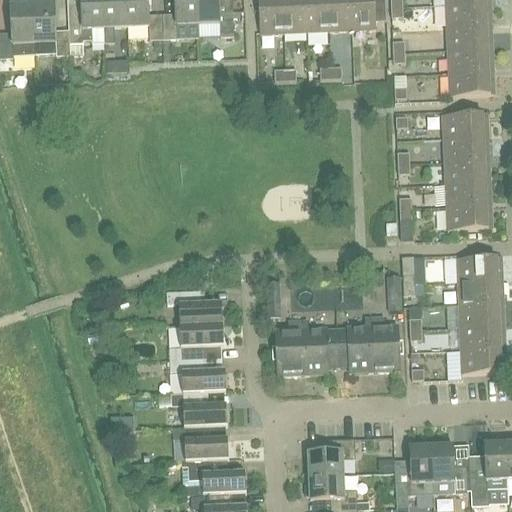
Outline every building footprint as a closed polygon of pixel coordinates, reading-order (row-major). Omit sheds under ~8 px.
[(80,0),(82,21),(68,21),(68,33),(70,58),(83,57),(83,43),(91,43),(91,46),(104,45),(104,30),(102,0),(80,0)] [(104,30),(104,45),(104,46),(114,46),(113,30),(127,30),(125,0),(102,0),(104,30)] [(125,0),(127,30),(148,29),(149,43),(163,43),(162,17),(148,18),(147,0),(125,0)] [(162,17),(163,43),(177,42),(176,27),(198,26),(196,0),(174,0),(175,16),(162,17)] [(196,0),(198,26),(219,25),(220,40),(234,39),(232,14),(219,15),(218,0),(196,0)] [(283,36),(281,0),(258,0),(260,38),(283,36)] [(304,0),(281,0),(283,36),(306,35),(304,0)] [(327,0),(304,0),(306,35),(329,34),(327,0)] [(350,0),(327,0),(329,34),(352,33),(350,0)] [(386,24),(385,0),(350,0),(352,33),(375,32),(375,24),(386,24)] [(402,9),(402,0),(390,0),(390,10),(402,9)] [(490,5),(445,7),(446,30),(491,28),(490,5)] [(70,58),(68,33),(55,34),(54,7),(32,8),(34,46),(34,58),(56,57),(56,59),(70,59),(70,58)] [(0,36),(0,61),(13,61),(13,59),(34,58),(34,46),(32,8),(10,9),(11,36),(0,36)] [(402,9),(390,10),(391,21),(403,21),(402,9)] [(491,28),(446,30),(447,53),(492,52),(491,28)] [(339,40),(340,57),(354,57),(354,40),(339,40)] [(392,56),(404,55),(404,45),(392,45),(392,56)] [(492,52),(447,53),(448,77),(493,75),(492,52)] [(404,55),(392,56),(393,67),(405,66),(404,55)] [(331,71),(331,83),(341,82),(341,70),(331,71)] [(331,83),(331,71),(319,71),(320,83),(331,83)] [(285,73),(285,85),(296,84),(296,72),(285,73)] [(285,73),(274,73),(274,85),(285,85),(285,73)] [(493,75),(448,77),(449,100),(494,98),(493,75)] [(407,102),(406,91),(394,91),(395,102),(407,102)] [(443,142),(488,140),(487,117),(442,119),(443,142)] [(396,132),(408,131),(407,121),(395,121),(396,132)] [(488,140),(443,142),(444,165),(489,163),(488,140)] [(397,156),(397,167),(409,166),(409,156),(397,156)] [(445,188),(490,186),(489,163),(444,165),(445,188)] [(398,178),(410,177),(409,166),(397,167),(398,178)] [(490,186),(445,188),(446,211),(491,209),(490,186)] [(399,202),(399,213),(411,212),(411,202),(399,202)] [(491,209),(446,211),(447,234),(492,232),(491,209)] [(412,223),(411,212),(399,213),(400,223),(412,223)] [(386,237),(396,236),(396,226),(386,227),(386,237)] [(413,260),(401,260),(402,287),(415,287),(413,260)] [(457,285),(502,283),(501,260),(456,262),(457,285)] [(389,315),(401,315),(399,280),(387,281),(389,315)] [(502,283),(457,285),(458,308),(503,306),(502,283)] [(267,286),(268,321),(280,320),(279,286),(267,286)] [(415,298),(415,287),(402,287),(403,299),(415,298)] [(221,305),(204,306),(203,294),(166,296),(167,307),(179,307),(179,329),(222,327),(221,305)] [(504,329),(503,306),(458,308),(459,331),(504,329)] [(349,376),(399,374),(397,328),(383,329),(383,320),(365,321),(365,330),(347,330),(347,332),(325,333),(325,331),(307,332),(306,323),(288,324),(289,333),(275,333),(277,379),(327,377),(327,371),(349,370),(349,376)] [(409,333),(421,333),(420,322),(409,323),(409,333)] [(222,327),(179,329),(180,351),(169,352),(169,363),(192,362),(192,351),(223,349),(222,327)] [(504,329),(459,331),(460,354),(505,352),(504,329)] [(421,343),(421,333),(409,333),(410,344),(421,343)] [(505,352),(460,354),(461,377),(506,375),(505,352)] [(182,397),(193,397),(225,395),(224,373),(195,375),(194,362),(192,362),(169,363),(170,376),(181,375),(182,397)] [(411,383),(423,383),(423,372),(411,373),(411,383)] [(193,397),(182,397),(171,398),(171,410),(183,409),(184,431),(195,431),(227,429),(226,407),(194,409),(193,397)] [(185,465),(219,464),(228,463),(227,441),(195,443),(195,431),(184,431),(172,432),(172,444),(184,443),(185,465)] [(309,480),(343,478),(342,463),(355,462),(354,442),(331,443),(331,455),(308,456),(309,480)] [(495,483),(507,482),(505,446),(484,447),(485,480),(470,480),(471,509),(488,509),(488,493),(495,493),(495,483)] [(453,448),(431,449),(433,496),(466,494),(465,471),(453,471),(453,448)] [(433,496),(431,449),(409,450),(411,485),(395,486),(396,510),(408,509),(407,497),(433,496)] [(219,464),(185,465),(182,465),(183,486),(186,489),(186,499),(191,499),(228,497),(245,497),(244,474),(219,475),(219,464)] [(334,502),(334,511),(369,511),(369,505),(357,506),(356,493),(344,493),(343,478),(309,480),(309,488),(305,490),(305,499),(310,501),(310,503),(334,502)] [(246,511),(246,509),(245,509),(229,509),(228,497),(191,499),(192,511),(203,511),(246,511)]
